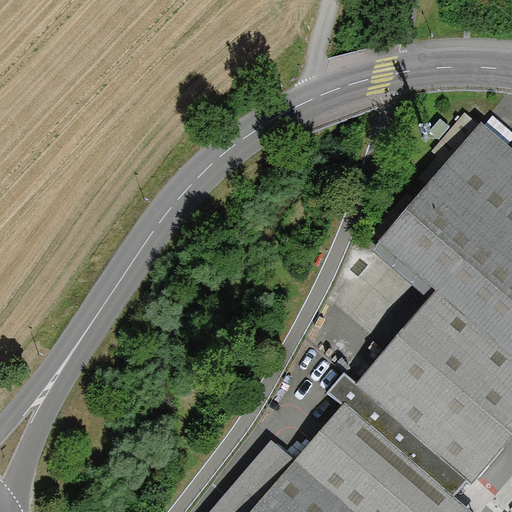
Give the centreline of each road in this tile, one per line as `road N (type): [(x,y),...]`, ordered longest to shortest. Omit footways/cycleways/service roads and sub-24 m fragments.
road 1 (unclassified): [(511,71),(404,69),(267,120),(193,183),(49,379)]
road 2 (unclassified): [(4,506),(49,379)]
